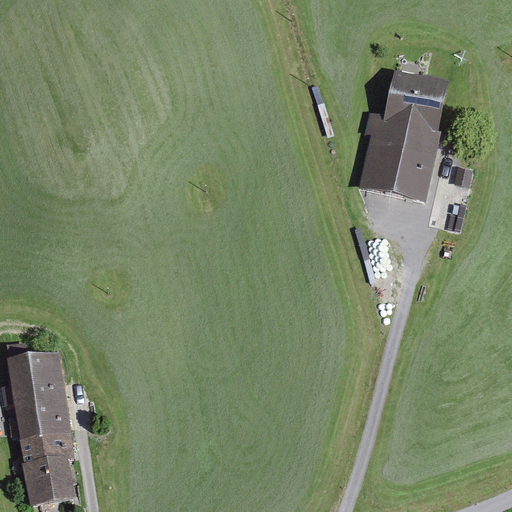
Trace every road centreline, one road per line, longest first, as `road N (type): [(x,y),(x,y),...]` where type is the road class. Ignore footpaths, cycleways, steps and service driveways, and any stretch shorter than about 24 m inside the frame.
road 1 (track): [(425,222),(346,511)]
road 2 (track): [(74,385),(92,511)]
